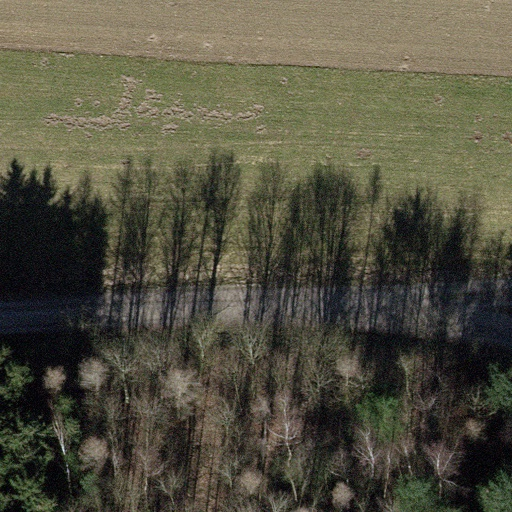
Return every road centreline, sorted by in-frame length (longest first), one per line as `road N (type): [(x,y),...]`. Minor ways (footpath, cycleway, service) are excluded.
road 1 (track): [(511,284),(0,311)]
road 2 (track): [(511,336),(253,299)]
